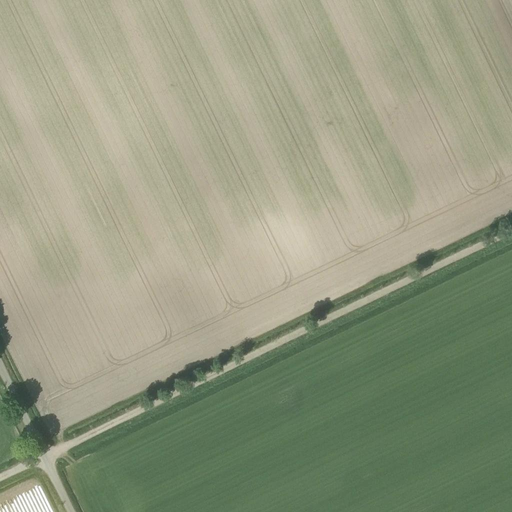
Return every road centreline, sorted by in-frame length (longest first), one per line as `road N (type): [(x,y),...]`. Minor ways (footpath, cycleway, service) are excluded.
road 1 (track): [(511,232),(0,479)]
road 2 (unclassified): [(68,511),(0,373)]
